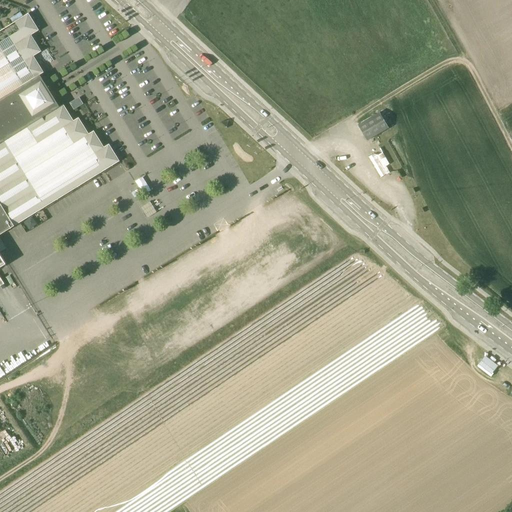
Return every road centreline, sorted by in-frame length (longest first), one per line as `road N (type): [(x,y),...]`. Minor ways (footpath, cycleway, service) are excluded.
road 1 (secondary): [(117,0),(391,254),(511,347)]
road 2 (secondary): [(511,327),(388,230),(141,0)]
road 3 (track): [(354,116),(440,64),(465,59),(511,145)]
